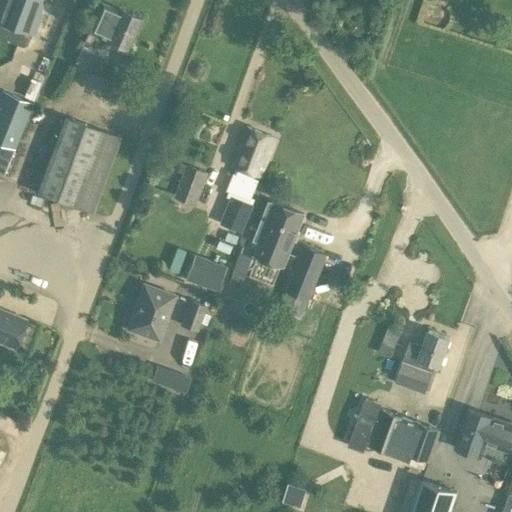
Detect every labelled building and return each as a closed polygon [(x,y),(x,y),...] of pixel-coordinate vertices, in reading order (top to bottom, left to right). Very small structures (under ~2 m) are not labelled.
[(1,0),(0,5),(0,18),(24,28),(30,30),(35,15),(40,0),(1,0)] [(90,71),(97,54),(103,57),(110,41),(127,49),(141,17),(117,7),(116,9),(100,2),(73,63),(90,71)] [(31,102),(1,90),(0,92),(0,139),(13,145),(31,102)] [(120,137),(64,115),(35,191),(91,213),(120,137)] [(246,125),(231,164),(238,167),(234,177),(250,183),(254,173),(260,175),(275,137),(246,125)] [(189,166),(177,198),(195,205),(207,173),(189,166)] [(237,180),(230,211),(216,207),(209,234),(228,239),(235,214),(251,218),(259,186),(237,180)] [(260,218),(268,221),(260,242),(288,252),(303,213),(276,202),(268,199),(260,218)] [(309,299),(327,253),(303,243),(284,290),(309,299)] [(142,283),(127,327),(158,339),(174,294),(142,283)] [(196,328),(204,305),(189,299),(180,323),(196,328)] [(0,340),(13,346),(25,319),(25,318),(0,308),(0,340)] [(402,329),(390,324),(384,341),(396,345),(402,329)] [(450,336),(428,329),(422,344),(409,339),(394,381),(424,392),(435,363),(440,365),(450,336)] [(185,390),(191,373),(156,363),(151,379),(185,390)] [(511,439),(511,422),(468,408),(454,447),(480,455),(488,433),(511,442),(511,439)] [(383,409),(370,444),(406,457),(408,452),(430,459),(440,429),(383,409)] [(413,476),(407,492),(400,511),(410,511),(422,479),(413,476)] [(422,479),(410,511),(448,511),(456,490),(422,479)] [(306,489),(287,483),(281,501),(300,507),(306,489)] [(501,511),(511,511),(511,493),(508,492),(501,511)]
